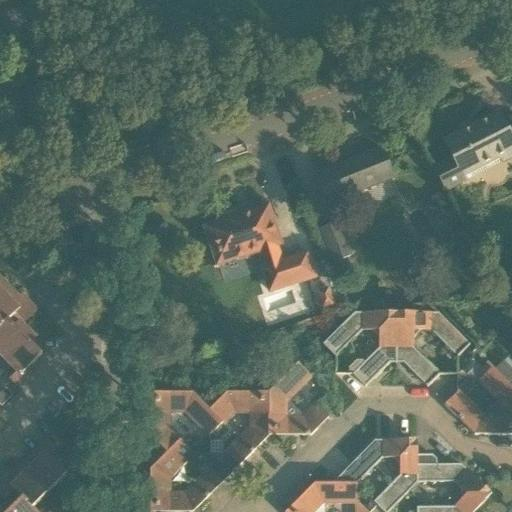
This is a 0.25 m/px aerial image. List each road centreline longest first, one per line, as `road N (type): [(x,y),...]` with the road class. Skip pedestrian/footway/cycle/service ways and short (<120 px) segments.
road 1 (tertiary): [(86,188),(421,71),(511,26)]
road 2 (residential): [(511,458),(463,447),(420,405),(361,406),(257,511)]
road 3 (residential): [(114,349),(110,264),(86,188)]
road 4 (residential): [(106,511),(114,349)]
road 5 (residential): [(0,446),(17,430),(29,398),(84,349)]
